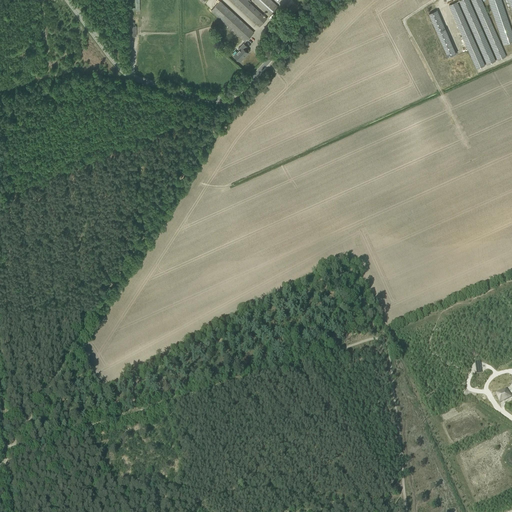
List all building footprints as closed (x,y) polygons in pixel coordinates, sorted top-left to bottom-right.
[(230,0),(259,27),(267,19),(261,14),(248,1),(249,0),(230,0)] [(253,0),(266,12),(270,15),(278,7),(270,0),(253,0)] [(294,12),(299,7),(292,0),(291,0),(287,5),(294,12)] [(460,0),(459,1),(487,65),(496,61),(468,0),(460,0)] [(471,0),(498,60),(506,57),(481,0),(471,0)] [(488,0),(502,42),(503,45),(511,41),(511,31),(501,0),(488,0)] [(227,28),(234,34),(236,33),(245,42),(254,32),(220,1),(212,10),(229,26),(227,28)] [(449,5),(476,70),(485,66),(457,2),(449,5)] [(448,57),(456,54),(437,10),(429,14),(448,57)] [(238,49),(239,50),(234,55),(241,61),(248,53),(245,50),(247,47),(243,43),(238,49)] [(508,398),(511,397),(506,389),(496,393),(499,402),(508,398)]
